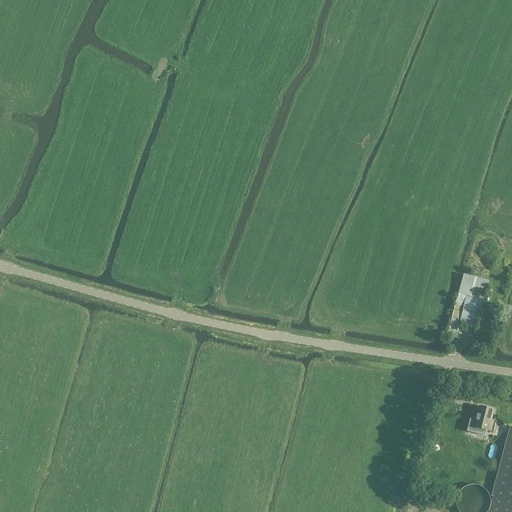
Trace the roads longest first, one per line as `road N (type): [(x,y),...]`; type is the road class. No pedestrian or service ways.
road 1 (tertiary): [(511,371),(249,335),(0,267)]
road 2 (track): [(327,216),(282,340)]
